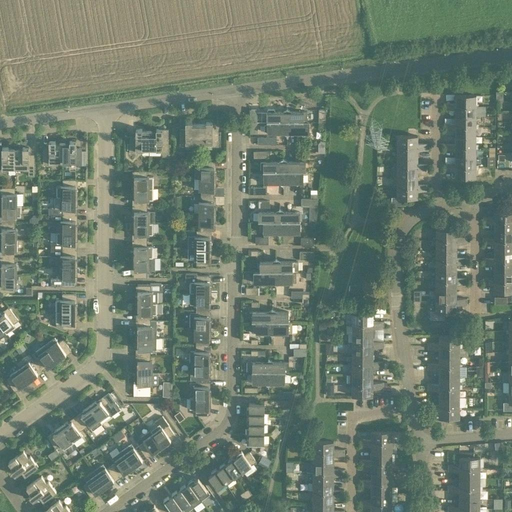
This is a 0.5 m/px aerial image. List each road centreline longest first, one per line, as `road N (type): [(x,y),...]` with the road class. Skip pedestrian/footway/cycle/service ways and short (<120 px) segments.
road 1 (residential): [(107,511),(229,417),(234,90)]
road 2 (residential): [(0,434),(101,359),(107,108)]
road 3 (residential): [(409,408),(396,246),(412,218),(435,208)]
road 4 (residential): [(351,511),(352,417),(409,408)]
road 5 (residential): [(364,72),(511,51)]
road 6 (residential): [(107,108),(234,90)]
